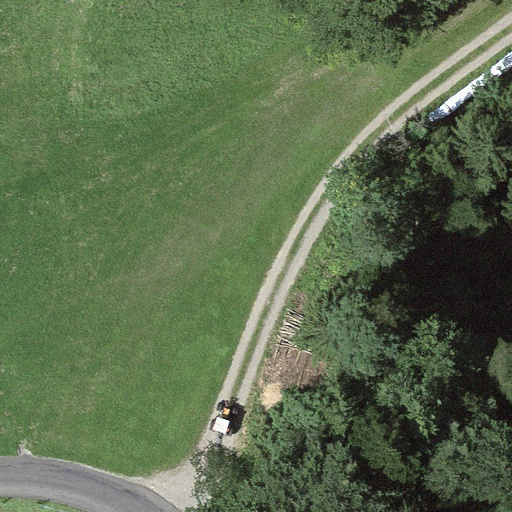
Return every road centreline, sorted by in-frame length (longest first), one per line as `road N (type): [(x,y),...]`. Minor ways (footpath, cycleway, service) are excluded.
road 1 (track): [(181,511),(320,203),(384,128),(511,24)]
road 2 (unclassified): [(0,474),(89,488),(146,511)]
